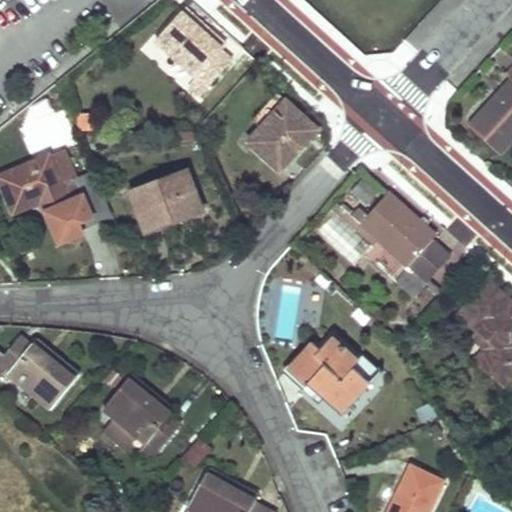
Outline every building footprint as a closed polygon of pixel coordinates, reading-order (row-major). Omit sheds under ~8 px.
[(197,76),(189,85),(200,95),(233,59),(222,49),(226,45),(186,9),(158,40),(197,76)] [(511,141),(511,64),(505,72),(511,78),(511,79),(468,125),(499,155),(511,141)] [(279,92),(254,119),(261,128),(287,100),(279,92)] [(249,141),(279,170),(319,128),(287,100),(261,128),(249,141)] [(17,212),(41,201),(53,195),(64,192),(68,202),(83,197),(64,148),(1,176),(17,212)] [(132,191),(140,211),(148,231),(202,209),(186,169),(132,191)] [(415,293),(450,254),(433,238),(437,232),(391,191),(362,224),(409,266),(398,277),(415,293)] [(64,192),(53,195),(58,207),(56,214),(50,216),(59,242),(83,232),(78,222),(91,216),(83,197),(68,202),(64,192)] [(511,299),(491,280),(462,312),(480,328),(499,346),(483,363),(503,382),(511,373),(511,299)] [(476,357),(483,363),(499,346),(480,328),(474,335),(486,347),(476,357)] [(318,344),(305,359),(291,373),(306,386),(312,379),(327,393),(324,396),(342,412),(371,380),(355,366),(361,359),(334,335),(322,348),(318,344)] [(36,340),(34,343),(32,346),(20,337),(5,358),(0,353),(0,376),(0,377),(7,368),(11,371),(9,375),(52,408),(78,374),(54,355),(52,358),(44,352),(47,349),(36,340)] [(381,369),(365,355),(361,359),(355,366),(371,380),(381,369)] [(174,409),(168,404),(162,399),(160,401),(153,395),(155,393),(132,375),(105,408),(114,416),(138,435),(147,442),(149,440),(160,450),(181,424),(169,414),(174,409)] [(127,449),(138,435),(114,416),(103,430),(127,449)] [(140,449),(152,459),(160,450),(149,440),(147,442),(140,449)] [(389,511),(428,511),(444,479),(413,464),(389,511)] [(255,500),(257,497),(258,494),(247,488),(245,490),(236,485),(237,483),(211,469),(190,507),(199,511),(276,511),(277,511),(255,500)]
